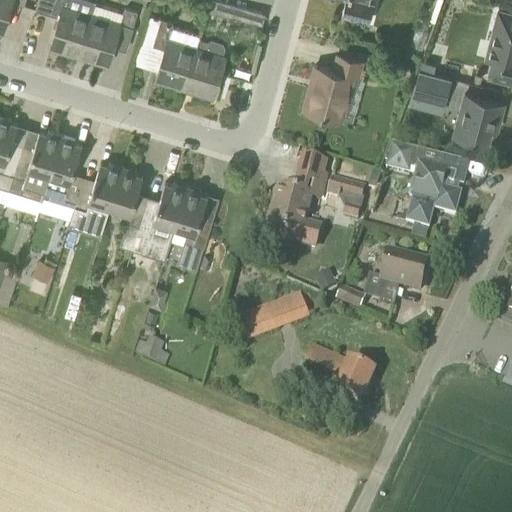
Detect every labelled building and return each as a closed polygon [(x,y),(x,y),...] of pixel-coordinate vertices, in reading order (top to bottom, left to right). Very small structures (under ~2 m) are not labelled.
[(0,0),(0,30),(3,31),(12,1),(24,4),(25,0),(0,0)] [(79,54),(91,14),(62,5),(63,0),(38,0),(36,8),(60,15),(50,46),(79,54)] [(237,5),(216,0),(211,0),(209,11),(234,18),(237,5)] [(345,0),(342,15),(370,23),(375,4),(369,2),(369,0),(345,0)] [(123,12),(94,4),(91,14),(79,54),(108,63),(117,34),(128,37),(137,11),(124,7),(123,12)] [(511,81),(511,13),(498,10),(486,59),(490,60),(486,75),(511,81)] [(197,46),(197,45),(168,36),(173,22),(160,18),(152,44),(165,48),(155,78),(184,87),(184,86),(197,46)] [(206,40),(200,38),(199,39),(197,45),(197,46),(184,86),(184,87),(213,96),(226,56),(222,54),(225,46),(223,42),(211,38),(206,40)] [(358,77),(362,61),(337,54),(333,70),(320,66),(316,81),(311,80),(303,109),(339,118),(350,75),(358,77)] [(408,59),(393,63),(396,79),(412,75),(408,59)] [(428,98),(443,102),(449,77),(418,68),(409,103),(425,107),(428,98)] [(500,118),(504,104),(465,93),(454,135),(487,144),(491,129),(494,117),(500,118)] [(0,169),(14,174),(17,166),(23,145),(12,141),(18,124),(10,121),(11,118),(0,114),(0,169)] [(62,134),(48,129),(47,133),(39,130),(34,148),(23,145),(17,166),(14,174),(9,189),(41,199),(42,195),(43,196),(62,134)] [(43,196),(64,202),(75,205),(84,176),(73,173),(82,144),(75,141),(76,138),(62,134),(43,196)] [(452,160),(391,144),(385,169),(409,175),(410,170),(420,173),(407,224),(429,230),(434,211),(455,217),(461,195),(446,191),(448,184),(463,188),(466,176),(461,175),(449,172),(452,160)] [(319,200),(325,178),(329,164),(302,158),(299,171),(300,172),(296,186),(299,187),(297,193),(282,189),(275,212),(273,211),(269,223),(272,224),(271,227),(286,232),(283,240),(317,250),(323,229),(303,223),(310,198),(319,200)] [(123,165),(109,161),(108,164),(100,162),(95,179),(84,176),(75,205),(70,222),(80,225),(84,216),(105,223),(110,207),(123,165)] [(132,249),(149,196),(138,193),(143,175),(136,173),(137,169),(123,165),(110,207),(122,211),(120,220),(127,222),(120,245),(132,249)] [(373,172),(371,180),(379,183),(382,174),(373,172)] [(357,222),(367,188),(332,178),(327,195),(340,199),(340,201),(343,207),(345,208),(342,218),(357,222)] [(187,185),(174,181),(172,184),(165,182),(159,199),(149,196),(132,249),(144,253),(151,233),(170,239),(187,185)] [(204,246),(213,216),(202,213),(208,195),(200,193),(201,189),(187,185),(170,239),(183,243),(184,240),(204,246)] [(391,254),(383,281),(378,302),(394,306),(399,287),(419,292),(426,263),(391,254)] [(0,288),(7,268),(9,261),(0,257),(0,288)] [(33,274),(50,281),(57,263),(40,257),(33,274)] [(511,327),(511,285),(501,310),(504,311),(500,321),(511,327)] [(162,310),(168,291),(156,287),(150,305),(162,310)] [(359,311),(364,299),(341,290),(336,302),(359,311)] [(309,319),(299,294),(263,308),(261,301),(249,306),(252,312),(237,318),(247,343),(309,319)] [(145,320),(141,331),(152,335),(155,324),(154,323),(145,320)] [(161,354),(164,346),(149,340),(146,346),(139,343),(133,356),(164,368),(168,357),(161,354)] [(347,365),(313,349),(306,365),(341,381),(336,392),(361,404),(375,374),(348,362),(347,365)]
